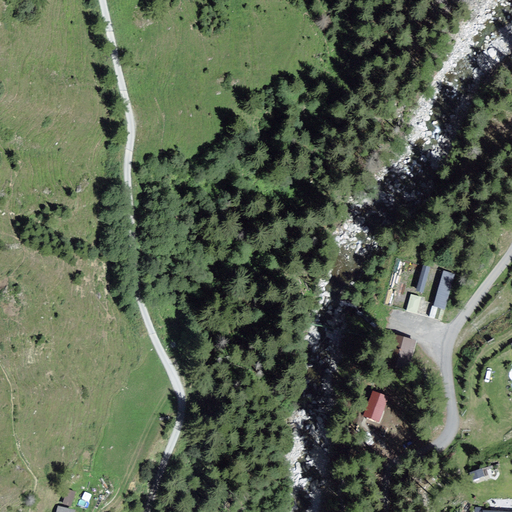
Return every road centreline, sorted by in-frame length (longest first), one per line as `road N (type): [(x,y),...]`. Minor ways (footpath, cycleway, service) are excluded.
road 1 (track): [(145,511),(182,409),(137,293),(126,172),(131,130),(101,0)]
road 2 (unclassified): [(511,252),(452,333),(451,428),(392,472),(383,511)]
